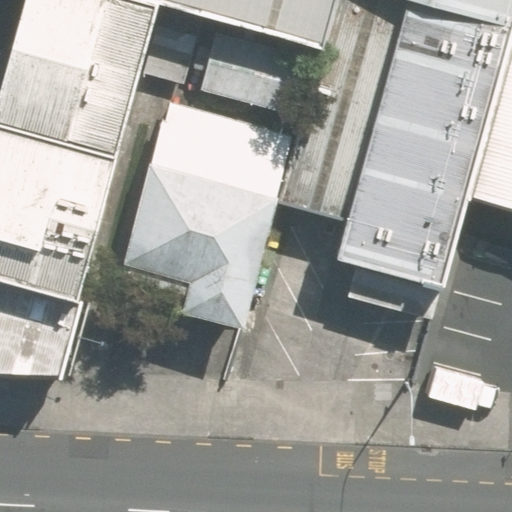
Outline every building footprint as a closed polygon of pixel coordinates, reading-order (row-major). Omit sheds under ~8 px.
[(22,0),(0,82),(0,271),(78,293),(156,0),(22,0)] [(158,0),(319,41),(329,0),(158,0)] [(511,17),(511,0),(338,0),(283,206),(312,214),(341,222),(333,257),(434,286),(463,190),(511,17)] [(511,17),(463,190),(511,204),(511,17)] [(177,308),(231,323),(282,142),(164,109),(121,263),(184,281),(177,308)] [(0,372),(64,375),(78,293),(0,271),(0,372)]
